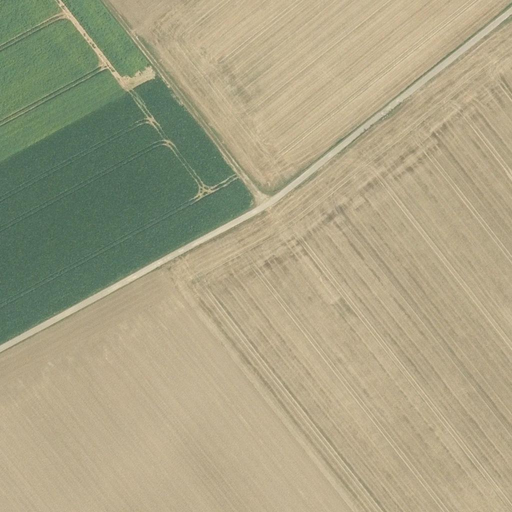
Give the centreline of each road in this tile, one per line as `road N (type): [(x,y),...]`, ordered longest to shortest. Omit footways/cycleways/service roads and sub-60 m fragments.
road 1 (track): [(0,349),(267,204),(511,11)]
road 2 (track): [(267,204),(138,43)]
